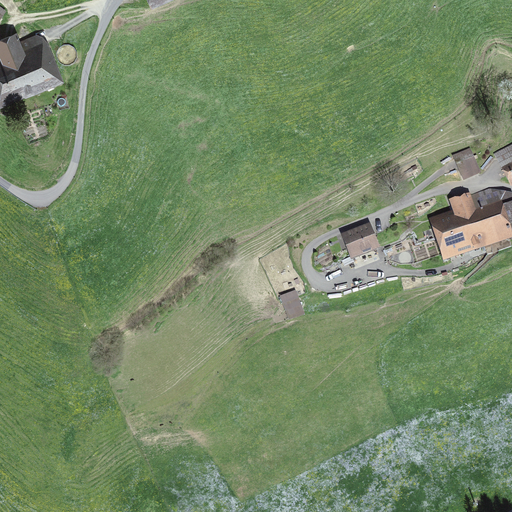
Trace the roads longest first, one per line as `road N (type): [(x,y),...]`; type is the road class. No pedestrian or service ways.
road 1 (track): [(511,189),(440,188),(332,230),(306,249),(316,281),(452,268)]
road 2 (unclassified): [(117,0),(86,68),(66,180),(37,198),(0,180)]
road 3 (track): [(8,31),(15,20),(92,5),(112,9),(45,34)]
